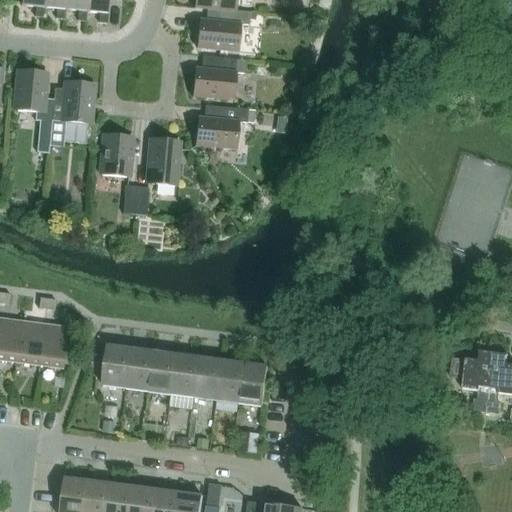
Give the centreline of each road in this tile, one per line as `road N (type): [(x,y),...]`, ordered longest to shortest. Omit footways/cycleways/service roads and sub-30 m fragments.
road 1 (residential): [(25,440),(289,475)]
road 2 (residential): [(0,44),(126,51),(146,29),(155,0)]
